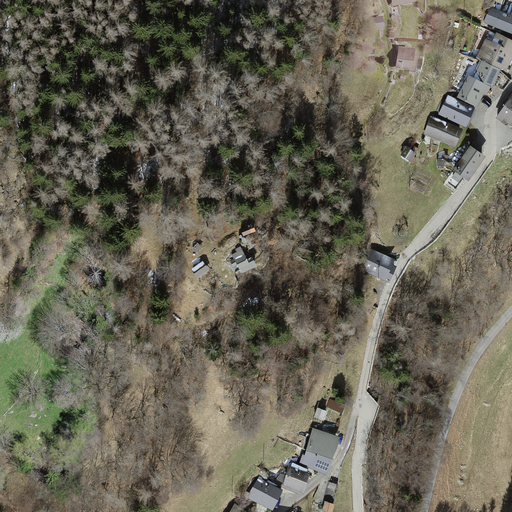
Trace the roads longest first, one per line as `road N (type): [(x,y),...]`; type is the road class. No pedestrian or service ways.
road 1 (unclassified): [(360,406),(372,337),(396,271),(485,161),(492,110),(511,87)]
road 2 (unclassified): [(424,511),(456,393),(511,310)]
road 3 (residential): [(360,406),(337,460),(280,511)]
